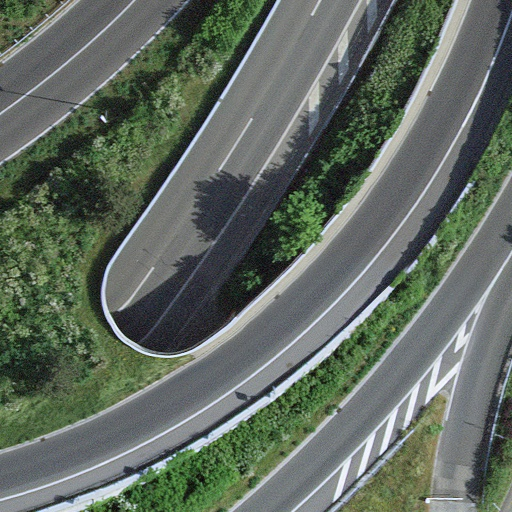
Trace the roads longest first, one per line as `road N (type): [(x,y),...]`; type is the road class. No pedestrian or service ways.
road 1 (motorway): [(0,475),(153,414),(201,386),(306,300),(402,185),(493,0)]
road 2 (motorway): [(0,467),(114,322),(239,139),(319,0)]
road 3 (motorway): [(263,511),(434,330),(511,213)]
road 4 (motorway): [(138,0),(0,209)]
road 5 (primary): [(0,114),(133,0)]
